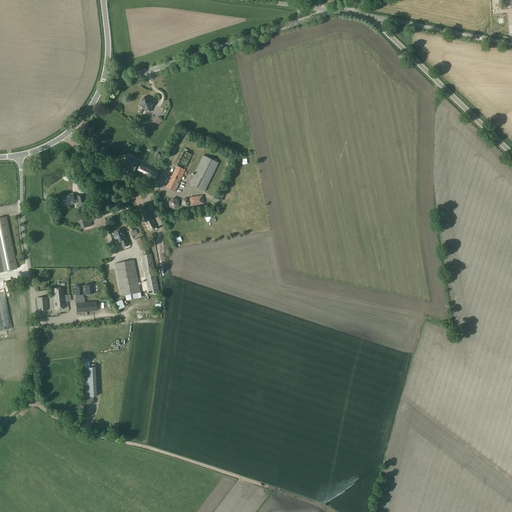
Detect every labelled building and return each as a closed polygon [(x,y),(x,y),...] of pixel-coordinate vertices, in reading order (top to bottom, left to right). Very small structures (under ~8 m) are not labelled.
[(147,97),(146,99),(142,98),(140,105),(143,106),(142,108),(150,112),(155,100),(147,97)] [(148,132),(158,121),(154,118),(148,126),(149,126),(146,130),(148,132)] [(175,192),(185,170),(192,155),(184,151),(171,176),(170,176),(165,187),(175,192)] [(205,191),(219,163),(203,155),(189,184),(205,191)] [(138,170),(137,173),(155,182),(160,171),(142,163),(141,164),(138,162),(128,157),(124,166),(134,171),(135,169),(138,170)] [(86,204),(84,195),(74,197),(73,193),(60,197),(62,206),(78,203),(79,206),(86,204)] [(192,209),(204,207),(202,196),(190,198),(192,209)] [(179,205),(178,199),(173,198),(169,202),(170,207),(175,209),(179,205)] [(152,231),(155,229),(156,225),(148,208),(144,207),(140,208),(139,212),(148,229),(152,231)] [(81,228),(92,226),(89,215),(83,217),(83,220),(79,221),(81,228)] [(6,216),(0,217),(0,272),(17,269),(6,216)] [(136,229),(134,230),(131,221),(125,223),(126,227),(129,226),(133,235),(137,234),(136,229)] [(115,237),(117,242),(121,241),(123,247),(129,245),(126,237),(125,238),(122,228),(115,231),(117,237),(115,237)] [(136,239),(141,255),(150,252),(147,242),(146,242),(144,236),(136,239)] [(149,295),(159,293),(151,253),(141,255),(149,295)] [(121,296),(141,292),(134,259),(114,264),(121,296)] [(85,286),(75,286),(76,298),(75,298),(76,303),(76,312),(96,311),(96,301),(84,302),(84,297),(83,297),(83,294),(85,294),(93,294),(93,284),(84,285),(85,286)] [(65,308),(64,295),(63,295),(62,287),(52,289),(53,296),(54,309),(65,308)] [(38,311),(48,310),(47,296),(36,297),(38,311)] [(42,350),(94,347),(93,332),(41,335),(42,350)] [(85,368),(86,397),(96,396),(95,367),(85,368)]
